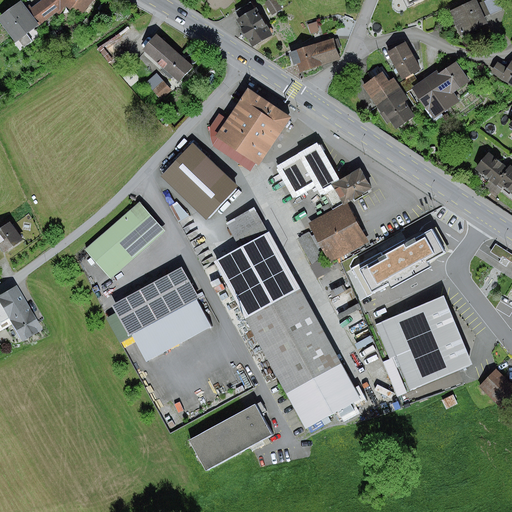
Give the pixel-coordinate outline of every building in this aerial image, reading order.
[(45,0),(31,10),(42,26),(59,14),(63,16),(69,8),(83,18),(91,8),(82,2),(83,0),(45,0)] [(277,0),(270,0),(264,4),(272,15),(282,8),(277,0)] [(426,0),(401,0),(407,10),(426,0)] [(477,0),(474,0),(450,11),(461,35),(488,23),(485,16),(479,3),(477,0)] [(487,0),(484,1),(479,3),(485,16),(507,6),(504,0),(487,0)] [(24,1),(2,17),(19,42),(42,26),(31,10),(24,1)] [(260,10),(242,20),(257,47),(275,37),(260,10)] [(317,23),(308,25),(310,34),(319,32),(317,23)] [(160,36),(146,50),(181,84),(194,70),(160,36)] [(334,38),(290,52),(294,66),(300,64),(302,72),(341,60),(334,38)] [(407,43),(389,53),(404,80),(423,70),(407,43)] [(421,85),(415,89),(434,118),(460,101),(455,93),(472,82),(458,61),(421,85)] [(502,79),(508,68),(498,62),(492,73),(502,79)] [(511,62),(508,68),(502,79),(511,85),(511,62)] [(383,73),(363,86),(377,107),(376,108),(387,125),(392,122),(398,130),(419,116),(394,79),(389,82),(383,73)] [(407,94),(415,89),(421,85),(415,77),(402,85),(407,94)] [(163,79),(153,89),(163,98),(173,89),(163,79)] [(296,119),(252,90),(220,138),(264,167),(296,119)] [(196,143),(164,176),(210,220),(241,188),(196,143)] [(322,147),(283,168),(297,194),(320,182),(325,191),(340,183),(322,147)] [(498,183),(510,168),(489,152),(476,169),(497,185),(498,183)] [(511,166),(510,168),(498,183),(511,194),(511,166)] [(367,170),(341,184),(351,203),(377,189),(367,170)] [(142,203),(88,249),(113,278),(167,232),(142,203)] [(351,204),(313,224),(333,262),(371,243),(351,204)] [(258,208),(229,224),(241,246),(270,231),(258,208)] [(12,223),(0,231),(0,245),(6,253),(24,240),(12,223)] [(434,226),(352,267),(368,299),(452,255),(434,226)] [(274,232),(218,262),(310,429),(365,399),(274,232)] [(511,250),(500,243),(495,250),(506,258),(502,264),(507,268),(511,263),(511,250)] [(186,268),(115,305),(130,335),(201,298),(186,268)] [(16,286),(0,295),(0,331),(10,325),(20,342),(41,330),(16,286)] [(448,295),(379,324),(394,357),(400,355),(414,390),(477,363),(448,295)] [(347,327),(365,318),(358,305),(340,314),(347,327)] [(511,398),(511,383),(498,370),(481,388),(502,409),(511,398)] [(453,395),(443,400),(447,408),(457,403),(453,395)] [(259,406),(192,441),(208,472),(275,436),(259,406)]
